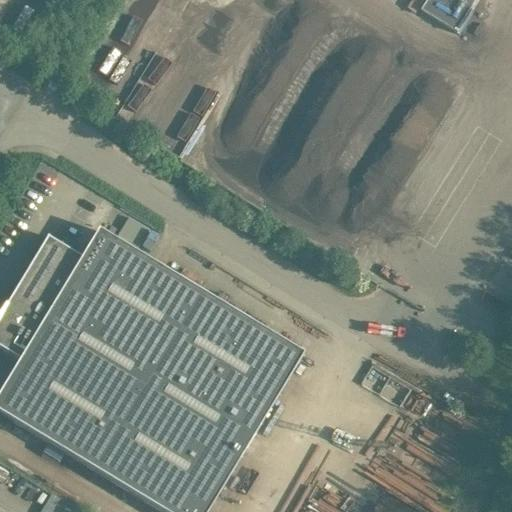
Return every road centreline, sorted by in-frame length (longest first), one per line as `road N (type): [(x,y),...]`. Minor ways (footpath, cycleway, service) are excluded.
road 1 (unclassified): [(456,382),(16,98)]
road 2 (unknown): [(358,319),(252,511)]
